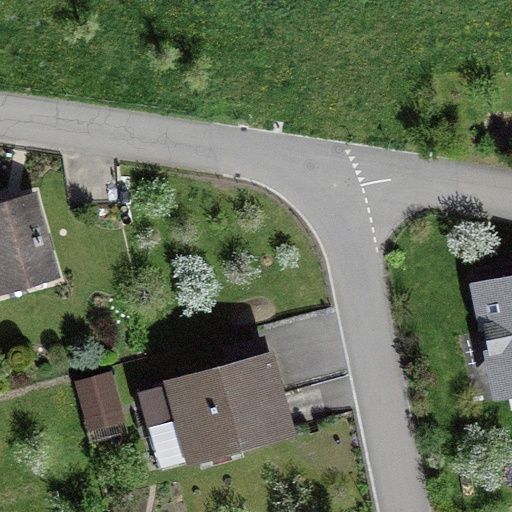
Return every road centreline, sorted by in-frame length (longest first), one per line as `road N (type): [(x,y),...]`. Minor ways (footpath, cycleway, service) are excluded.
road 1 (residential): [(342,181),(0,125)]
road 2 (residential): [(407,511),(342,181)]
road 3 (residential): [(511,208),(342,181)]
